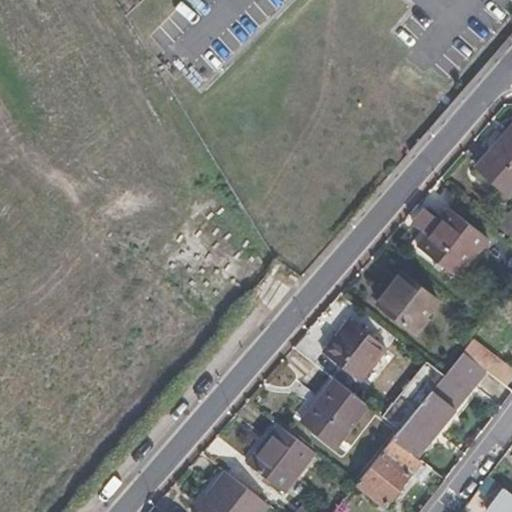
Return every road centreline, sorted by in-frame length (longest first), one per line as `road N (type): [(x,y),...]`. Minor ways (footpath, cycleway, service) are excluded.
road 1 (residential): [(126,511),(511,67)]
road 2 (residential): [(511,416),(439,511)]
